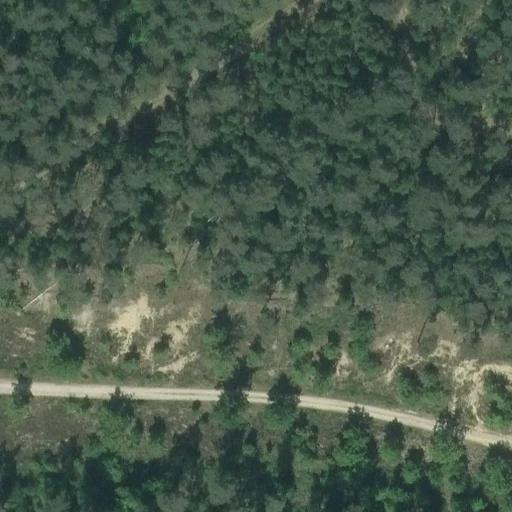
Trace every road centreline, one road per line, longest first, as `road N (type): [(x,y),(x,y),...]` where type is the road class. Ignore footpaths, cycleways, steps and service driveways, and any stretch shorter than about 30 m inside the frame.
road 1 (track): [(0,388),(335,406),(511,453)]
road 2 (track): [(0,199),(313,0)]
